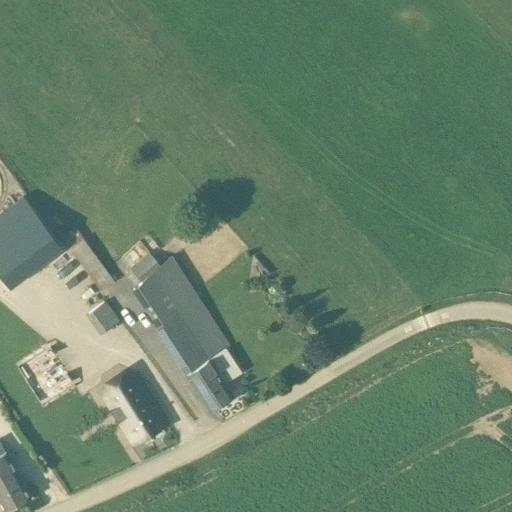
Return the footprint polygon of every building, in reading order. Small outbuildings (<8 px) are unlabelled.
[(63,248),(53,234),(24,195),(0,212),(0,273),(10,287),(63,248)] [(83,239),(70,249),(101,290),(114,281),(83,239)] [(140,241),(120,258),(141,281),(138,283),(131,289),(158,329),(157,330),(186,373),(210,411),(233,396),(209,359),(229,345),(172,255),(164,261),(160,265),(140,241)] [(99,334),(119,321),(105,299),(84,312),(99,334)] [(13,363),(43,408),(77,387),(69,375),(71,374),(55,350),(53,351),(47,341),(33,350),(13,363)] [(167,420),(135,370),(101,392),(133,442),(167,420)] [(0,440),(0,505),(3,511),(30,497),(7,452),(0,440)]
